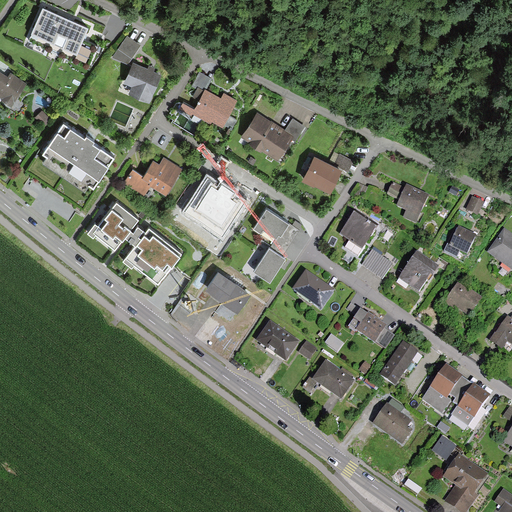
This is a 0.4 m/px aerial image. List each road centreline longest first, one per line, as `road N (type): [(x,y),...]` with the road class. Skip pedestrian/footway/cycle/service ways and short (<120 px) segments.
road 1 (secondary): [(0,199),(410,511)]
road 2 (residential): [(323,223),(314,254),(511,390)]
road 3 (residential): [(203,50),(165,109),(166,125),(323,223)]
road 4 (residential): [(380,140),(203,50)]
road 5 (residential): [(511,199),(380,140)]
